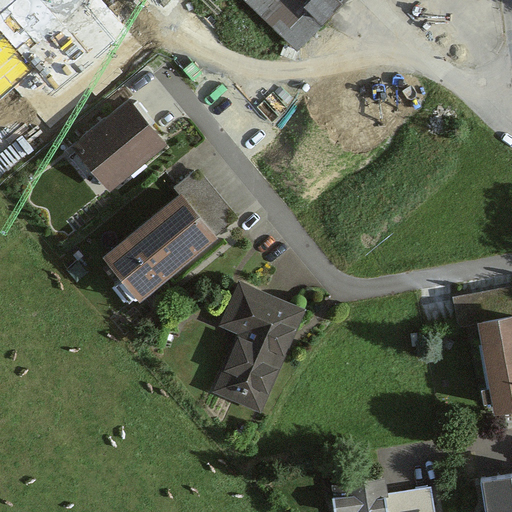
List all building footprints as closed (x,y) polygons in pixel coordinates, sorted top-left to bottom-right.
[(252,0),(304,48),(348,0),(252,0)] [(169,140),(136,102),(83,148),(116,186),(169,140)] [(222,240),(187,196),(109,258),(145,302),(222,240)] [(309,309),(246,284),(228,329),(243,335),(222,390),(270,409),(309,309)] [(511,408),(511,289),(460,300),(466,330),(485,326),(501,410),(511,408)] [(387,511),(382,476),(337,483),(341,511),(387,511)] [(511,511),(511,478),(489,482),(494,511),(511,511)]
